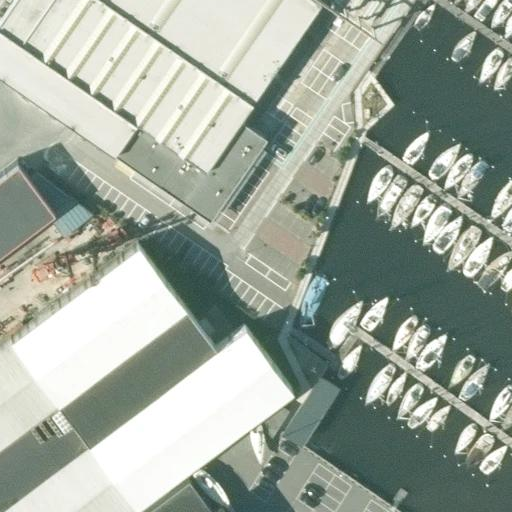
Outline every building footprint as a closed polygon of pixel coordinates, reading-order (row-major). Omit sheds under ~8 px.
[(11,0),(0,16),(0,73),(209,218),(265,136),(238,116),(320,0),(11,0)] [(16,160),(0,172),(0,249),(48,213),(64,235),(91,214),(36,172),(29,177),(16,160)] [(122,511),(135,503),(290,386),(243,324),(215,345),(136,241),(0,343),(0,511),(122,511)] [(287,434),(300,443),(336,387),(322,378),(309,399),(315,404),(309,414),(302,409),(287,434)] [(138,511),(224,511),(218,503),(211,508),(187,476),(138,511)]
